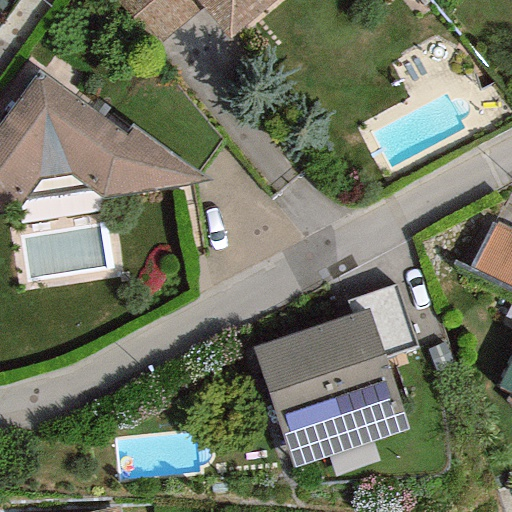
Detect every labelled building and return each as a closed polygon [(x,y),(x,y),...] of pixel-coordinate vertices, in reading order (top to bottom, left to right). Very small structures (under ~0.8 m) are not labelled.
[(277,0),(114,0),(154,50),(201,9),(228,39),(277,0)] [(37,73),(0,122),(0,214),(16,213),(37,180),(70,175),(99,200),(206,181),(131,128),(125,137),(37,73)] [(511,229),(492,219),(464,274),(511,298),(511,349),(493,387),(511,396),(511,229)] [(368,310),(385,359),(415,349),(393,288),(345,304),(350,316),(368,310)] [(350,316),(251,349),(292,470),(409,430),(385,359),(368,310),(350,316)]
